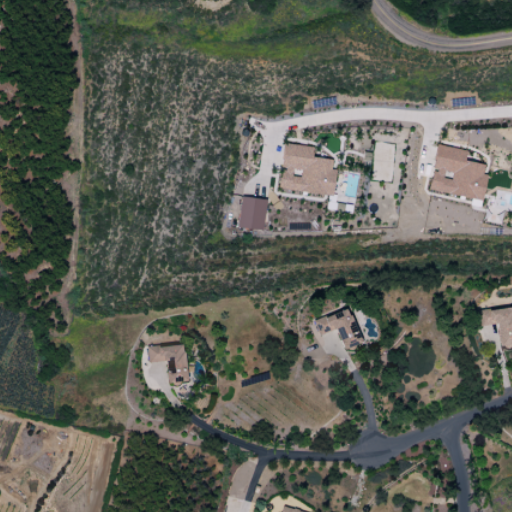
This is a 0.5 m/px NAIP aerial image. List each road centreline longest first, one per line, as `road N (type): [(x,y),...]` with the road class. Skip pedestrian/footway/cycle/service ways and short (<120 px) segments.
road 1 (residential): [(371,0),(419,40),(467,46),(511,39)]
road 2 (residential): [(370,454),(511,397)]
